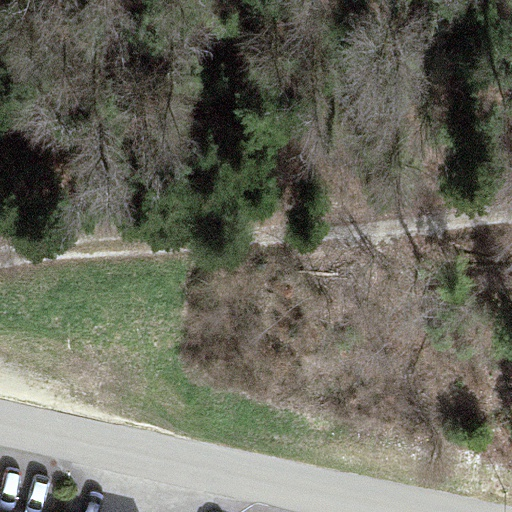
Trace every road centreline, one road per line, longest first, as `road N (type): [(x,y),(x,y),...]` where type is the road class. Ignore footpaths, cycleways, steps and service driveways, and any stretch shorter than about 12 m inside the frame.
road 1 (track): [(0,259),(511,216)]
road 2 (unclassified): [(0,408),(391,511)]
